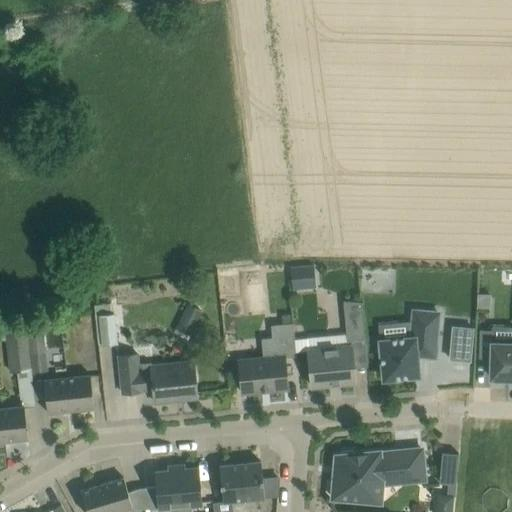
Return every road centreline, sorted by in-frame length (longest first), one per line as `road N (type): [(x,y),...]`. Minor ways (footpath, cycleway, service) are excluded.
road 1 (residential): [(0,493),(100,440),(301,421)]
road 2 (residential): [(301,421),(511,409)]
